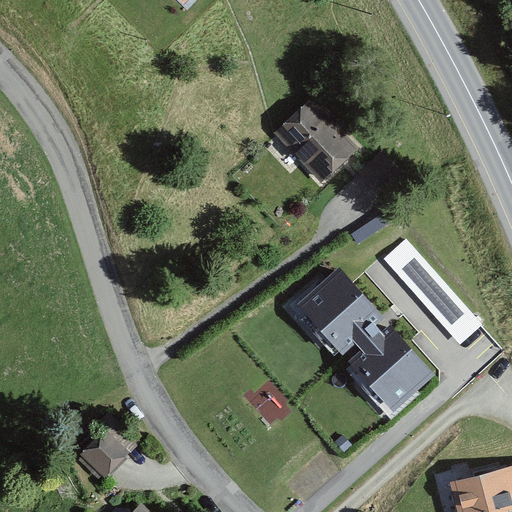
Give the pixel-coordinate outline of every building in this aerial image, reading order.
[(306,131),(274,161),(319,208),(351,178),(306,131)] [(406,238),(383,259),(460,345),(483,325),(406,238)] [(435,376),(337,268),(294,308),(392,415),(435,376)] [(99,435),(72,463),(97,486),(110,472),(124,459),(99,435)] [(444,511),(511,511),(511,470),(439,491),(444,511)]
